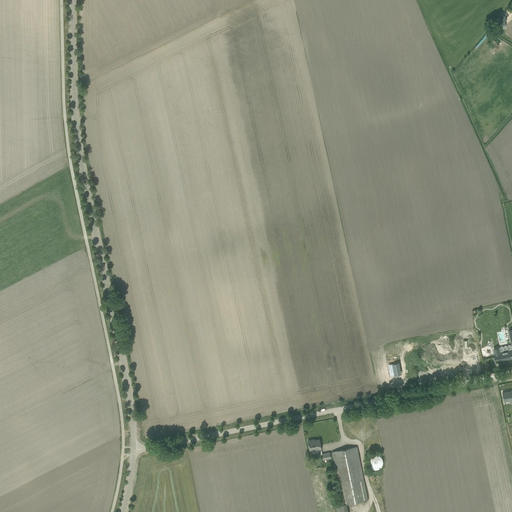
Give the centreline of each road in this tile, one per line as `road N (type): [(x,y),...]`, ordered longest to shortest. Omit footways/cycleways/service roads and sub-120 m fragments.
road 1 (tertiary): [(132,450),(76,123),(72,0)]
road 2 (unclassified): [(132,450),(511,374)]
